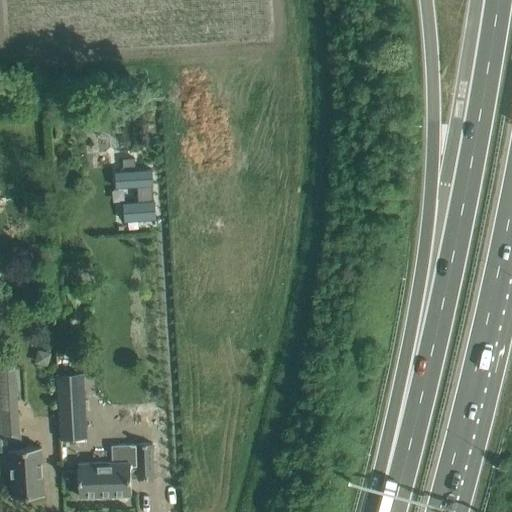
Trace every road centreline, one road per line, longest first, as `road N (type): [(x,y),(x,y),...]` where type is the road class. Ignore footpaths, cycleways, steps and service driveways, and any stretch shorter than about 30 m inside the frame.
road 1 (trunk): [(497,0),(466,186),(391,511)]
road 2 (trunk): [(425,0),(434,120),(429,229),(390,414),(380,511)]
road 3 (trunk): [(437,511),(511,205)]
